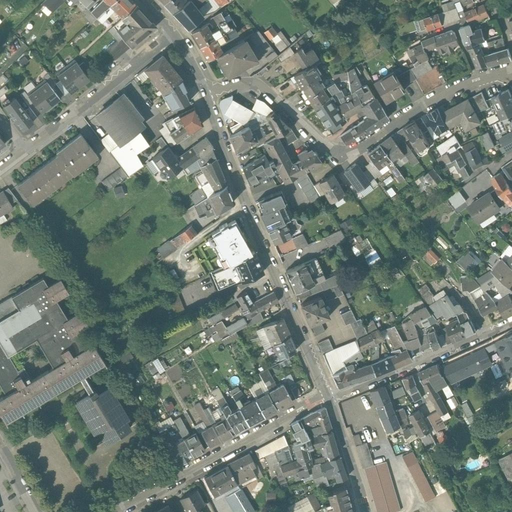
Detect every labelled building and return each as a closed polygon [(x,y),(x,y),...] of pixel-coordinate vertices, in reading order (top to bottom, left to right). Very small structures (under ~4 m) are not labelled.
[(44,0),(40,5),(50,14),(64,0),(44,0)] [(114,0),(77,0),(80,2),(88,10),(94,3),(91,0),(102,0),(90,12),(96,18),(114,0)] [(135,5),(129,0),(114,0),(96,18),(101,23),(113,10),(122,18),(135,5)] [(167,0),(163,4),(171,13),(172,13),(188,0),(167,0)] [(188,0),(172,13),(187,29),(203,16),(192,4),(194,2),(196,4),(200,0),(188,0)] [(442,5),(444,11),(456,8),(454,1),(442,5)] [(148,19),(135,5),(122,18),(112,27),(124,41),(148,19)] [(484,6),(465,14),(466,17),(469,25),(471,24),(489,16),(484,6)] [(456,9),(451,11),(455,21),(460,20),(460,19),(456,9)] [(225,20),(220,11),(210,18),(212,21),(215,19),(219,27),(223,34),(234,28),(235,27),(230,17),(225,20)] [(451,11),(438,15),(441,26),(455,21),(451,11)] [(431,17),(417,22),(421,32),(427,30),(427,31),(442,26),(441,26),(438,15),(431,17)] [(466,17),(460,19),(460,20),(463,27),(470,25),(469,25),(466,17)] [(112,27),(108,32),(116,42),(125,52),(155,27),(148,19),(124,41),(112,27)] [(207,24),(191,34),(199,47),(199,48),(223,34),(219,27),(211,32),(207,24)] [(463,27),(460,29),(464,42),(474,39),(472,33),(470,26),(472,26),(471,24),(469,25),(470,25),(463,27)] [(265,32),(273,41),(280,36),(272,26),(265,32)] [(223,34),(199,48),(202,52),(207,61),(216,56),(222,53),(216,44),(218,43),(219,44),(237,33),(234,28),(223,34)] [(486,28),(482,30),(485,41),(490,40),(486,28)] [(251,29),(243,34),(246,38),(248,36),(253,33),(251,29)] [(474,39),(464,42),(466,47),(468,50),(479,47),(477,44),(485,41),(482,30),(472,33),(474,39)] [(258,31),(249,37),(255,47),(265,41),(258,31)] [(451,31),(436,37),(437,47),(440,54),(453,49),(452,46),(458,44),(454,33),(451,31)] [(423,45),(415,48),(417,56),(413,57),(412,55),(409,57),(413,64),(415,67),(427,59),(428,58),(425,51),(437,47),(436,37),(422,42),(423,45)] [(222,53),(216,56),(225,73),(237,67),(238,70),(256,60),(251,50),(249,51),(243,40),(222,53)] [(309,51),(302,40),(297,43),(300,49),(304,55),(309,51)] [(116,42),(106,51),(114,61),(125,52),(116,42)] [(485,47),(480,49),(479,47),(468,50),(469,51),(477,69),(487,66),(483,56),(485,55),(484,54),(486,53),(485,47)] [(277,56),(276,57),(280,63),(290,56),(285,49),(277,56)] [(290,56),(280,63),(286,72),(294,67),(295,68),(300,65),(300,66),(301,66),(303,69),(304,70),(311,65),(312,66),(318,61),(311,50),(309,51),(304,55),(300,49),(290,56)] [(485,55),(483,56),(487,66),(511,60),(508,49),(485,55)] [(274,51),(265,58),(269,63),(276,57),(277,56),(274,51)] [(162,55),(144,70),(163,93),(180,79),(180,78),(162,55)] [(427,59),(415,67),(410,69),(415,79),(432,69),(427,59)] [(74,60),(65,67),(80,87),(89,80),(87,77),(79,66),(74,60)] [(92,74),(83,63),(79,66),(87,77),(92,74)] [(311,65),(304,70),(303,69),(293,76),(301,89),(319,77),(312,66),(311,65)] [(65,67),(56,74),(61,81),(69,92),(70,94),(80,87),(65,67)] [(361,88),(356,77),(360,74),(356,67),(350,70),(347,72),(347,74),(348,81),(351,100),(357,97),(362,107),(361,107),(362,108),(367,116),(363,118),(364,120),(359,124),(366,134),(388,119),(381,107),(380,108),(366,86),(361,88)] [(410,69),(396,77),(402,87),(415,79),(410,69)] [(393,72),(373,84),(384,103),(404,91),(402,87),(396,77),(393,72)] [(56,84),(48,74),(43,77),(45,80),(52,88),(56,85),(56,84)] [(347,74),(332,77),(334,83),(338,92),(340,91),(343,96),(350,93),(348,82),(348,81),(347,74)] [(319,77),(301,89),(308,98),(320,90),(325,86),(319,77)] [(180,79),(163,93),(173,111),(188,103),(184,92),(186,91),(180,79)] [(52,88),(45,80),(36,87),(52,108),(57,104),(56,102),(60,99),(52,88)] [(69,92),(61,81),(56,84),(56,85),(64,96),(69,92)] [(350,93),(343,96),(340,91),(338,92),(334,83),(326,87),(327,90),(332,96),(335,94),(341,105),(338,107),(343,117),(344,118),(362,108),(361,107),(362,107),(357,97),(351,100),(350,93)] [(52,108),(36,87),(26,94),(33,103),(41,113),(45,111),(46,112),(52,108)] [(320,90),(308,98),(314,108),(329,98),(332,96),(327,90),(323,93),(320,90)] [(511,98),(508,90),(498,94),(498,95),(491,99),(501,121),(511,115),(511,98)] [(26,94),(24,91),(20,95),(28,106),(33,103),(26,94)] [(482,93),(470,99),(476,109),(478,113),(488,108),(484,100),(482,93)] [(251,113),(232,102),(232,101),(231,101),(232,96),(223,99),(220,101),(219,104),(219,107),(224,122),(230,122),(230,117),(247,127),(248,126),(265,116),(273,112),(263,103),(256,100),(252,109),(253,109),(253,110),(251,113)] [(16,97),(3,106),(22,132),(35,123),(16,97)] [(135,116),(120,97),(96,116),(110,133),(100,141),(109,153),(126,139),(135,154),(148,145),(138,131),(139,131),(135,125),(140,121),(135,115),(135,116)] [(329,98),(314,108),(328,129),(338,122),(338,121),(334,123),(332,120),(336,117),(332,111),(334,110),(328,102),(331,100),(329,98)] [(479,123),(468,101),(440,115),(448,129),(463,120),(468,129),(479,123)] [(343,117),(338,107),(334,110),(332,111),(336,117),(332,120),(334,123),(338,121),(343,117)] [(194,108),(172,119),(173,121),(168,125),(173,131),(183,124),(189,134),(201,125),(194,108)] [(437,134),(448,129),(440,115),(437,109),(427,114),(429,118),(428,119),(431,125),(432,124),(432,125),(437,134)] [(290,128),(273,112),(265,116),(276,137),(280,134),(290,128)] [(511,115),(501,121),(493,125),(497,133),(496,133),(499,139),(500,139),(511,132),(511,127),(509,121),(511,119),(511,115)] [(421,118),(415,122),(418,128),(420,129),(423,134),(428,131),(427,128),(421,118)] [(511,127),(511,132),(500,139),(507,153),(511,149),(511,119),(509,121),(511,127)] [(414,121),(402,129),(403,129),(409,139),(410,141),(410,142),(412,145),(413,145),(418,152),(420,152),(424,150),(425,148),(429,146),(423,135),(423,134),(420,129),(418,128),(415,122),(414,121)] [(338,122),(328,129),(331,135),(342,129),(340,125),(338,122)] [(183,124),(173,131),(165,137),(171,145),(175,142),(182,138),(189,134),(183,124)] [(359,124),(349,130),(340,136),(345,145),(356,140),(366,134),(359,124)] [(168,125),(161,130),(165,137),(173,131),(168,125)] [(439,137),(437,134),(432,125),(427,128),(428,131),(433,141),(439,137)] [(247,127),(229,136),(235,152),(257,141),(253,131),(251,133),(248,126),(247,127)] [(260,127),(253,131),(257,141),(265,136),(260,127)] [(290,128),(280,134),(284,143),(296,136),(295,136),(290,128)] [(403,129),(397,133),(403,141),(404,143),(409,139),(403,129)] [(487,133),(480,137),(486,150),(494,147),(487,133)] [(80,134),(56,152),(57,155),(71,172),(77,167),(77,168),(89,159),(89,158),(95,154),(80,134)] [(161,137),(155,141),(163,151),(168,147),(161,137)] [(292,165),(276,137),(263,144),(272,160),(268,162),(264,154),(253,161),(253,162),(242,168),(248,185),(262,177),(263,179),(278,171),(284,184),(298,176),(297,176),(324,162),(315,153),(305,158),(292,165)] [(396,145),(390,137),(379,145),(390,160),(397,155),(398,158),(403,154),(396,145)] [(454,137),(437,148),(442,157),(456,149),(460,147),(454,137)] [(206,138),(193,147),(200,157),(211,148),(213,147),(206,138)] [(126,139),(109,153),(121,168),(127,177),(142,166),(135,154),(126,139)] [(315,153),(302,140),(301,139),(298,145),(305,158),(315,153)] [(404,143),(403,141),(396,145),(403,154),(412,166),(418,162),(404,143)] [(473,144),(463,149),(472,166),(471,166),(473,170),(481,166),(483,165),(490,165),(487,158),(481,161),(473,144)] [(379,145),(367,154),(378,169),(385,164),(390,160),(379,145)] [(163,151),(152,159),(161,171),(160,171),(159,174),(161,177),(164,178),(165,177),(166,178),(181,168),(187,176),(200,167),(196,159),(200,157),(193,147),(179,157),(176,159),(168,147),(163,151)] [(200,157),(196,159),(200,167),(209,162),(209,163),(215,159),(211,148),(200,157)] [(456,149),(442,157),(436,160),(443,171),(449,167),(454,165),(457,170),(460,173),(465,180),(469,177),(463,166),(465,165),(456,149)] [(71,172),(57,155),(37,170),(50,187),(51,188),(57,183),(57,182),(71,172)] [(390,160),(385,164),(395,178),(398,176),(396,173),(398,171),(390,160)] [(511,160),(501,168),(510,181),(511,179),(511,173),(508,167),(511,164),(511,160)] [(209,162),(200,167),(204,172),(215,192),(226,185),(224,178),(220,181),(209,163),(209,162)] [(355,164),(344,172),(358,191),(369,183),(355,164)] [(121,168),(101,182),(108,191),(127,177),(121,168)] [(442,180),(432,168),(423,175),(433,187),(442,180)] [(37,170),(17,185),(31,203),(38,198),(37,197),(50,187),(37,170)] [(204,172),(195,177),(202,188),(189,196),(195,205),(202,200),(215,192),(204,172)] [(500,173),(492,178),(493,183),(496,190),(496,189),(499,193),(504,189),(504,190),(508,187),(500,173)] [(332,175),(319,183),(325,194),(330,202),(343,195),(332,175)] [(325,194),(319,183),(314,186),(321,197),(325,194)] [(215,192),(202,200),(204,206),(206,204),(208,209),(210,214),(216,212),(233,202),(226,185),(215,192)] [(508,187),(504,190),(504,189),(499,193),(503,199),(507,203),(510,205),(511,204),(511,192),(511,193),(508,187)] [(17,200),(8,189),(3,192),(10,204),(17,200)] [(499,193),(496,189),(496,190),(490,193),(499,208),(507,203),(503,199),(499,193)] [(262,213),(259,214),(261,219),(262,219),(267,230),(290,220),(283,204),(286,203),(281,191),(257,201),(262,213)] [(458,191),(448,198),(456,209),(466,201),(458,191)] [(3,192),(0,193),(0,224),(7,220),(3,214),(13,208),(10,204),(3,192)] [(490,193),(468,207),(478,222),(499,208),(490,193)] [(195,205),(183,213),(186,216),(197,210),(199,214),(208,209),(206,204),(204,206),(202,200),(195,205)] [(290,220),(267,230),(273,244),(291,236),(288,230),(291,230),(295,231),(299,229),(301,225),(297,223),(295,218),(290,220)] [(235,220),(227,224),(226,223),(219,228),(219,229),(211,233),(216,242),(214,243),(227,266),(234,263),(251,253),(244,240),(246,239),(243,233),(243,232),(242,233),(235,220)] [(191,225),(149,256),(154,265),(198,233),(191,225)] [(340,230),(323,238),(328,249),(346,240),(340,230)] [(302,234),(291,239),(297,250),(301,248),(307,245),(302,234)] [(431,248),(423,256),(433,266),(441,257),(431,248)] [(227,266),(209,273),(217,292),(263,273),(254,252),(251,253),(234,263),(227,266)] [(469,257),(465,264),(472,268),(476,261),(469,257)] [(315,258),(304,263),(313,284),(319,282),(323,290),(327,288),(329,287),(332,286),(338,284),(339,284),(348,280),(343,271),(324,279),(315,258)] [(502,259),(492,272),(508,287),(511,282),(511,267),(506,263),(502,259)] [(304,263),(285,272),(295,293),(313,284),(304,263)] [(165,273),(170,282),(179,277),(174,268),(165,273)] [(511,293),(511,291),(496,276),(480,286),(484,290),(495,285),(503,298),(509,295),(511,293)] [(85,348),(75,333),(88,325),(80,311),(67,319),(55,300),(68,292),(60,278),(47,286),(42,278),(0,303),(0,385),(6,396),(0,399),(0,413),(7,425),(6,422),(21,412),(23,415),(24,415),(22,412),(38,403),(40,406),(40,405),(39,402),(54,393),(56,396),(57,395),(55,392),(71,383),(73,386),(73,385),(71,382),(79,378),(84,375),(87,373),(89,376),(90,376),(88,373),(104,363),(106,366),(93,343),(85,348)] [(338,284),(333,287),(337,297),(338,297),(343,295),(338,284)] [(332,286),(327,288),(332,299),(337,297),(333,287),(332,286)] [(327,288),(321,291),(326,301),(332,299),(327,288)] [(177,291),(166,296),(175,318),(187,313),(177,291)] [(429,291),(422,296),(429,306),(434,303),(431,298),(433,297),(429,291)] [(246,293),(237,298),(243,309),(252,304),(246,293)] [(273,293),(255,303),(259,312),(278,302),(273,293)] [(503,298),(495,303),(504,318),(511,315),(511,314),(511,300),(509,295),(503,298)] [(457,305),(454,307),(447,296),(434,303),(429,306),(437,318),(443,314),(446,319),(451,316),(455,315),(457,314),(459,320),(462,327),(463,327),(467,337),(476,333),(467,313),(466,312),(463,311),(460,305),(457,305)] [(489,296),(476,303),(482,315),(492,309),(494,312),(483,317),(487,327),(504,318),(495,303),(494,301),(489,296)] [(320,297),(300,305),(309,325),(320,321),(327,318),(322,306),(324,305),(320,297)] [(243,309),(241,310),(243,313),(247,319),(259,312),(255,303),(252,304),(243,309)] [(235,305),(221,313),(224,318),(228,316),(238,310),(235,305)] [(416,331),(413,324),(421,320),(422,320),(431,315),(426,307),(408,316),(409,318),(402,323),(401,322),(406,335),(409,334),(410,339),(402,342),(407,351),(421,345),(418,337),(416,331)] [(351,310),(340,315),(343,320),(353,315),(351,310)] [(247,319),(245,320),(247,324),(248,326),(253,323),(254,325),(263,320),(259,312),(247,319)] [(234,313),(229,317),(228,316),(224,318),(228,324),(238,318),(234,313)] [(242,318),(225,328),(229,334),(235,331),(247,324),(245,320),(247,319),(243,313),(240,315),(242,318)] [(353,315),(343,320),(345,326),(349,324),(356,321),(353,315)] [(431,315),(422,320),(427,330),(429,329),(428,326),(436,322),(431,315)] [(281,318),(263,326),(271,345),(273,344),(289,336),(281,318)] [(356,321),(349,324),(352,329),(362,324),(360,319),(356,321)] [(421,320),(413,324),(416,331),(418,337),(421,336),(419,332),(420,331),(419,329),(424,327),(421,320)] [(459,320),(452,323),(453,325),(446,328),(451,340),(452,343),(467,337),(463,327),(462,327),(459,320)] [(320,321),(309,326),(312,331),(322,326),(320,321)] [(362,324),(352,329),(354,335),(365,330),(365,329),(362,324)] [(374,325),(365,329),(365,330),(367,335),(370,334),(377,331),(374,325)] [(322,326),(312,331),(314,336),(324,331),(322,326)] [(402,342),(394,326),(385,330),(395,350),(391,352),(393,355),(390,356),(396,367),(411,360),(407,351),(402,342)] [(446,328),(441,331),(442,334),(445,340),(446,342),(451,340),(446,328)] [(365,330),(354,335),(357,340),(367,335),(365,330)] [(229,334),(221,339),(225,346),(238,338),(235,331),(229,334)] [(377,331),(370,334),(374,343),(381,340),(377,331)] [(434,331),(428,334),(433,351),(441,348),(434,331)] [(421,336),(418,337),(421,345),(424,355),(433,351),(428,334),(428,333),(421,336)] [(357,340),(356,340),(359,350),(374,344),(374,343),(370,334),(367,335),(357,340)] [(511,335),(448,366),(454,380),(454,381),(481,369),(480,366),(481,361),(489,357),(487,354),(498,349),(511,377),(511,376),(511,335)] [(289,336),(273,344),(276,351),(279,358),(295,350),(289,336)] [(328,339),(317,344),(320,349),(330,344),(328,339)] [(333,350),(322,354),(324,360),(331,376),(345,369),(344,367),(342,362),(359,350),(356,340),(333,350)] [(271,345),(265,348),(268,354),(276,351),(273,344),(271,345)] [(330,344),(320,349),(322,354),(333,350),(330,344)] [(390,356),(371,364),(371,365),(375,376),(387,371),(396,367),(390,356)] [(157,357),(146,364),(154,376),(165,370),(157,357)] [(346,368),(345,369),(331,376),(336,385),(340,387),(375,376),(371,365),(371,364),(371,361),(368,362),(367,365),(354,370),(348,372),(346,368)] [(350,364),(344,367),(345,369),(346,368),(348,372),(354,370),(350,364)] [(437,365),(418,373),(429,396),(440,417),(447,413),(442,402),(436,392),(443,387),(447,394),(449,393),(451,395),(453,394),(447,383),(443,375),(442,376),(439,369),(437,365)] [(448,366),(439,369),(442,376),(443,375),(447,383),(454,380),(448,366)] [(273,390),(263,371),(259,374),(262,380),(269,392),(273,390)] [(109,389),(97,396),(95,392),(94,392),(84,375),(79,378),(89,395),(77,403),(94,432),(98,430),(106,442),(129,428),(124,420),(127,418),(109,389)] [(421,398),(411,376),(401,380),(406,390),(408,389),(414,402),(421,398)] [(262,380),(248,388),(255,400),(264,417),(278,409),(269,392),(262,380)] [(273,390),(269,392),(278,409),(292,402),(283,385),(273,390)] [(296,387),(290,389),(294,397),(300,395),(296,387)] [(384,387),(370,392),(375,406),(389,400),(384,387)] [(401,387),(391,393),(393,398),(404,394),(401,387)] [(239,391),(232,395),(235,401),(243,397),(239,391)] [(368,392),(338,404),(345,428),(359,424),(367,421),(371,429),(367,431),(370,438),(378,435),(385,432),(374,408),(368,392)] [(229,395),(221,400),(218,394),(214,396),(220,408),(227,405),(233,402),(229,395)] [(255,400),(239,409),(249,425),(264,417),(255,400)] [(389,400),(375,406),(380,419),(393,413),(389,400)] [(418,411),(409,400),(404,403),(410,413),(411,414),(418,411)] [(239,409),(229,414),(230,410),(227,405),(220,408),(226,418),(235,433),(249,425),(239,409)] [(435,419),(428,406),(421,409),(429,423),(435,419)] [(324,408),(310,414),(314,421),(327,416),(324,408)] [(403,409),(395,412),(398,421),(405,418),(403,409)] [(411,414),(409,416),(420,437),(423,442),(428,440),(425,435),(430,432),(426,424),(419,412),(418,411),(411,414)] [(393,413),(380,419),(386,432),(398,427),(393,413)] [(310,414),(300,420),(305,431),(311,428),(316,426),(314,421),(310,414)] [(213,416),(208,419),(212,426),(217,423),(213,416)] [(327,416),(314,421),(316,426),(311,428),(314,436),(322,434),(321,432),(331,430),(327,416)] [(217,423),(212,426),(220,441),(235,433),(226,418),(217,423)] [(398,421),(397,421),(400,426),(402,431),(407,429),(404,425),(407,424),(405,418),(398,421)] [(208,419),(203,421),(207,428),(212,426),(208,419)] [(297,421),(297,420),(291,423),(291,425),(289,426),(294,437),(297,435),(300,441),(309,438),(305,431),(300,420),(297,421)] [(187,436),(180,424),(175,426),(183,440),(187,438),(187,436)] [(172,425),(159,432),(169,448),(178,464),(192,456),(183,440),(173,446),(171,444),(173,441),(170,437),(177,433),(172,425)] [(207,428),(201,432),(209,447),(220,441),(212,426),(207,428)] [(407,429),(402,431),(408,443),(411,442),(408,437),(412,435),(409,428),(407,429)] [(314,436),(309,438),(312,449),(324,445),(325,448),(320,450),(322,457),(327,456),(328,461),(339,457),(331,431),(322,434),(314,436)] [(370,438),(367,431),(364,434),(366,440),(368,439),(369,444),(377,441),(378,435),(370,438)] [(204,450),(195,433),(187,438),(183,440),(192,456),(204,450)] [(283,436),(255,451),(258,459),(260,458),(260,457),(273,452),(273,453),(288,446),(283,436)] [(300,441),(293,444),(297,463),(309,459),(308,451),(312,449),(309,438),(300,441)] [(365,443),(355,446),(362,469),(372,465),(365,443)] [(178,464),(169,448),(161,452),(171,468),(178,464)] [(425,502),(436,497),(413,451),(402,456),(425,502)] [(273,452),(260,457),(260,458),(265,470),(271,467),(277,480),(283,477),(277,463),(273,453),(273,452)] [(511,452),(499,459),(511,485),(511,452)] [(235,462),(227,466),(237,483),(240,488),(255,480),(255,481),(265,476),(262,469),(253,473),(250,467),(254,465),(249,454),(243,458),(235,462)] [(328,461),(319,464),(324,476),(334,472),(337,481),(346,478),(339,457),(328,461)] [(297,463),(292,465),(294,473),(292,474),(294,479),(295,482),(299,480),(299,478),(310,474),(308,468),(311,467),(309,459),(297,463)] [(286,466),(284,461),(277,463),(283,477),(292,474),(294,473),(292,465),(286,466)] [(227,466),(204,478),(214,496),(229,488),(237,483),(227,466)] [(311,467),(308,468),(310,474),(313,479),(319,477),(314,466),(311,467)] [(253,511),(240,488),(237,483),(229,488),(230,491),(225,493),(235,510),(229,511),(253,511)] [(345,488),(332,491),(333,492),(327,494),(328,495),(326,495),(327,499),(329,498),(330,501),(347,496),(345,488)] [(196,491),(179,499),(186,511),(198,511),(197,509),(204,506),(196,491)] [(319,507),(312,494),(306,497),(313,509),(319,507)] [(290,511),(314,511),(306,496),(288,506),(290,511)] [(347,496),(330,501),(330,504),(325,506),(326,511),(350,511),(351,511),(347,496)]
